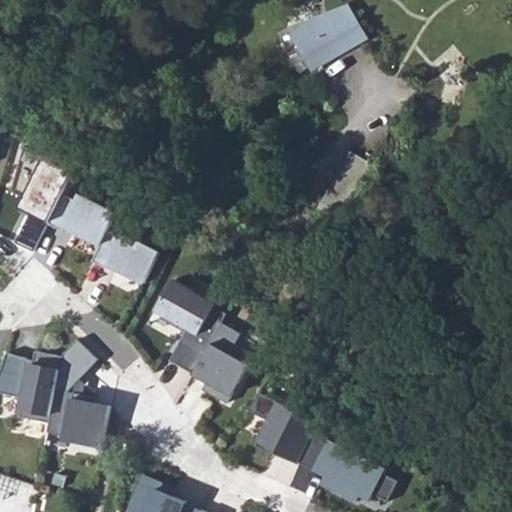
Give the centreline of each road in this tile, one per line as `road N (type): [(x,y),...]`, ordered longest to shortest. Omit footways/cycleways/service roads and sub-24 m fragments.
road 1 (residential): [(0,308),(78,309),(185,444),(295,511)]
road 2 (track): [(498,511),(428,413),(251,263)]
